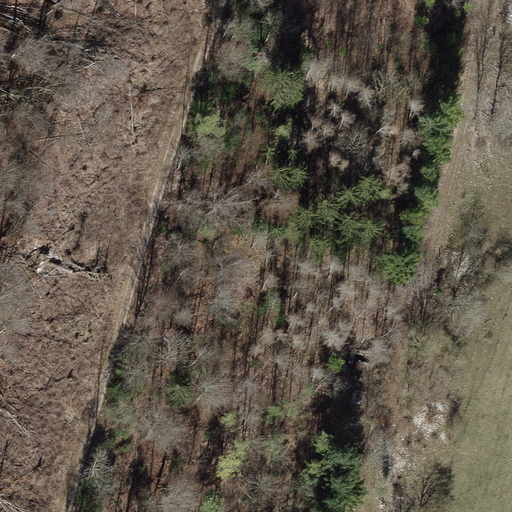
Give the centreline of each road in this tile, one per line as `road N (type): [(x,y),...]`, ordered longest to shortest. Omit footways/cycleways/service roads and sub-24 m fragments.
road 1 (track): [(70,511),(222,0)]
road 2 (track): [(360,511),(494,0)]
